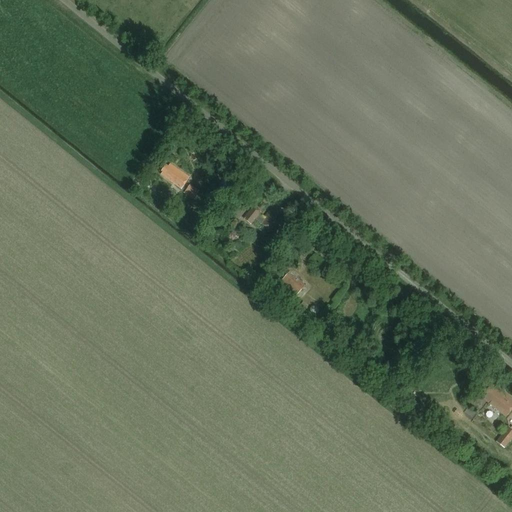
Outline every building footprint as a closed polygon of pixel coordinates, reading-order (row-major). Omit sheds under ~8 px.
[(163,172),(161,175),(182,190),(190,178),(171,164),(169,167),(166,165),(162,171),(163,172)] [(190,184),(184,193),(194,200),(200,192),(190,184)] [(254,207),(245,218),(252,224),(256,219),(274,233),(288,215),(285,213),(286,211),(278,205),(277,207),(275,205),(264,218),(259,214),(261,212),(254,207)] [(198,230),(206,218),(195,210),(186,222),(198,230)] [(304,286),(288,272),(284,277),(281,275),(273,284),(282,291),(284,289),(294,298),(304,286)] [(506,417),(511,410),(511,399),(495,386),(493,389),(490,387),(482,397),(506,417)] [(506,448),(511,440),(511,426),(511,425),(498,440),(506,448)]
